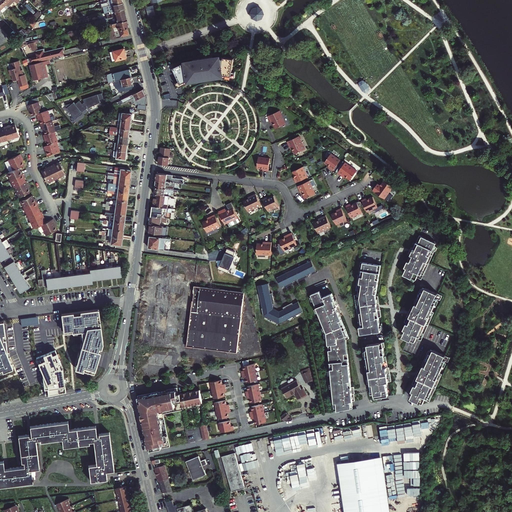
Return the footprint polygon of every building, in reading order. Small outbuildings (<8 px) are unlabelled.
[(104,13),(108,12),(123,8),(122,2),(103,6),(104,13)] [(107,18),(114,16),(125,14),(123,8),(108,12),(108,15),(106,15),(107,18)] [(125,14),(114,16),(115,22),(127,20),(125,14)] [(127,20),(115,22),(104,25),(105,29),(107,28),(113,27),(116,39),(128,36),(126,27),(129,27),(127,20)] [(113,27),(107,28),(110,40),(116,39),(113,27)] [(32,51),(35,50),(36,50),(34,42),(28,44),(32,51)] [(52,60),(64,57),(62,50),(65,50),(64,47),(44,51),(44,48),(36,50),(35,50),(37,57),(26,60),(29,64),(42,62),(52,60)] [(125,50),(110,54),(113,63),(127,60),(125,50)] [(184,63),(174,67),(181,80),(177,82),(180,87),(189,82),(187,80),(191,79),(192,81),(194,81),(194,82),(198,81),(197,79),(200,78),(200,77),(214,75),(214,76),(216,76),(216,78),(220,78),(220,76),(235,77),(236,71),(233,71),(235,58),(224,56),(224,58),(218,57),(213,57),(213,56),(194,59),(195,60),(190,61),(184,64),(184,63)] [(42,62),(45,76),(56,73),(52,60),(42,62)] [(18,66),(17,62),(10,64),(12,70),(7,71),(8,77),(10,76),(11,82),(16,81),(19,91),(27,89),(22,75),(21,76),(20,71),(19,71),(17,67),(18,66)] [(42,62),(29,64),(32,79),(45,76),(42,62)] [(106,76),(107,82),(112,81),(112,80),(130,76),(129,69),(113,73),(111,74),(111,75),(106,76)] [(119,92),(134,88),(130,76),(112,80),(114,88),(118,86),(119,92)] [(363,80),(359,82),(359,86),(363,92),(366,93),(369,91),(369,87),(366,82),(363,80)] [(135,93),(117,102),(119,105),(131,99),(136,97),(137,101),(145,97),(145,96),(146,95),(143,89),(135,93)] [(53,91),(46,94),(51,101),(55,100),(53,91)] [(65,104),(75,117),(86,108),(85,106),(87,104),(89,107),(100,102),(99,100),(104,99),(101,92),(83,98),(84,101),(82,103),(80,100),(75,103),(74,101),(71,104),(70,103),(65,104)] [(26,100),(27,105),(39,101),(38,96),(26,100)] [(145,97),(137,101),(139,104),(138,109),(147,110),(148,105),(147,105),(146,98),(145,97)] [(39,101),(27,105),(29,111),(30,111),(32,116),(37,114),(42,112),(41,108),(39,101)] [(42,112),(37,114),(38,120),(39,120),(41,125),(41,124),(53,121),(55,120),(54,116),(50,117),(48,110),(42,112)] [(279,110),(267,116),(270,123),(272,122),(275,129),(285,124),(279,110)] [(133,114),(124,113),(123,120),(132,121),(133,114)] [(132,121),(123,120),(122,127),(131,128),(132,121)] [(53,121),(41,124),(43,130),(44,130),(45,135),(55,131),(61,129),(60,125),(55,127),(53,121)] [(10,125),(4,127),(8,140),(15,138),(15,137),(19,136),(15,124),(10,126),(10,125)] [(121,135),(122,127),(109,126),(108,133),(111,133),(121,135)] [(131,128),(122,127),(121,135),(130,136),(131,128)] [(57,138),(55,131),(45,135),(43,135),(45,141),(46,141),(48,146),(56,143),(58,142),(57,138)] [(130,136),(121,135),(120,142),(129,143),(130,136)] [(301,135),(290,140),(293,147),(295,146),(298,153),(308,148),(301,135)] [(115,149),(119,149),(128,150),(129,143),(120,142),(116,142),(115,149)] [(48,146),(44,147),(46,151),(47,151),(48,156),(59,153),(57,149),(58,148),(56,143),(48,146)] [(171,165),(173,148),(163,147),(161,164),(171,165)] [(127,158),(128,150),(119,149),(118,157),(127,158)] [(330,167),(333,169),(340,158),(331,152),(325,161),(331,165),(330,167)] [(20,154),(8,160),(11,166),(12,166),(14,170),(20,167),(25,165),(22,160),(23,159),(20,154)] [(268,171),(270,158),(258,157),(257,168),(265,169),(265,170),(268,171)] [(357,168),(343,159),(336,170),(344,175),(345,173),(351,178),(357,168)] [(85,162),(77,161),(76,170),(84,171),(85,162)] [(54,164),(50,166),(56,179),(61,176),(65,174),(59,162),(55,165),(54,164)] [(56,179),(50,166),(46,168),(46,169),(41,171),(47,182),(51,181),(56,179)] [(120,175),(121,168),(121,167),(115,166),(114,172),(108,171),(108,174),(120,175)] [(308,176),(303,166),(293,170),(296,175),(294,176),(297,182),(308,176)] [(23,174),(20,167),(14,170),(7,173),(11,180),(23,174)] [(131,169),(121,168),(120,175),(130,176),(131,169)] [(159,180),(184,182),(186,182),(187,179),(175,177),(176,174),(160,173),(159,180)] [(26,181),(23,174),(11,180),(14,187),(26,181)] [(113,178),(113,182),(129,184),(130,176),(120,175),(108,174),(107,178),(113,178)] [(83,179),(75,178),(75,186),(83,188),(83,179)] [(316,183),(313,178),(298,185),(302,193),(304,192),(306,197),(316,193),(313,186),(315,185),(316,183)] [(159,180),(158,187),(181,189),(183,190),(184,182),(159,180)] [(378,186),(375,190),(386,199),(390,202),(394,196),(390,193),(395,187),(386,180),(380,188),(378,186)] [(32,191),(26,181),(14,187),(19,197),(32,191)] [(109,181),(108,189),(128,192),(129,184),(113,182),(109,181)] [(164,194),(175,195),(176,192),(181,192),(181,189),(158,187),(157,193),(164,194)] [(128,192),(108,189),(108,194),(117,195),(117,197),(127,199),(128,192)] [(249,210),(262,204),(256,192),(248,196),(249,198),(244,200),(249,210)] [(32,193),(20,199),(24,207),(37,201),(32,193)] [(157,198),(156,205),(178,208),(179,199),(182,199),(182,196),(175,195),(164,194),(163,198),(160,197),(159,198),(157,198)] [(269,209),(279,204),(275,195),(270,197),(269,195),(263,198),(269,209)] [(366,197),(362,199),(368,211),(371,209),(372,213),(380,209),(378,206),(373,196),(367,199),(366,197)] [(117,197),(116,205),(126,206),(127,199),(117,197)] [(40,208),(37,201),(24,207),(27,214),(40,208)] [(230,209),(229,207),(221,211),(226,223),(229,221),(231,225),(241,221),(235,207),(237,206),(235,201),(230,203),(232,206),(233,208),(230,209)] [(350,203),(346,204),(352,216),(362,211),(357,201),(351,204),(350,203)] [(116,205),(115,212),(125,214),(126,206),(116,205)] [(155,215),(167,217),(168,215),(174,215),(175,212),(178,213),(178,208),(156,205),(155,215)] [(347,218),(342,206),(338,208),(339,210),(332,213),(337,223),(347,218)] [(40,208),(27,214),(31,221),(43,215),(40,208)] [(80,211),(72,210),(71,218),(79,219),(80,211)] [(109,219),(114,220),(124,221),(125,214),(115,212),(105,211),(105,214),(110,215),(109,219)] [(216,213),(208,216),(209,218),(204,220),(208,230),(221,225),(216,213)] [(319,231),(332,225),(326,214),(319,218),(319,219),(314,222),(319,231)] [(31,221),(34,228),(39,226),(46,222),(43,215),(31,221)] [(154,223),(164,224),(164,222),(169,223),(170,218),(167,217),(155,215),(154,223)] [(46,222),(39,226),(44,236),(56,230),(51,220),(46,222)] [(124,221),(114,220),(112,228),(123,229),(124,221)] [(153,231),(166,232),(167,225),(164,224),(154,223),(153,231)] [(123,229),(112,228),(109,227),(108,235),(122,237),(123,229)] [(285,249),(298,243),(292,231),(284,235),(285,237),(280,239),(285,249)] [(435,239),(422,233),(420,232),(416,239),(414,245),(412,244),(409,250),(411,251),(405,264),(407,265),(405,271),(410,274),(409,275),(413,277),(414,276),(417,277),(418,275),(420,276),(423,271),(434,247),(435,248),(436,244),(433,243),(435,239)] [(122,237),(108,235),(105,235),(102,234),(101,238),(104,239),(104,242),(121,244),(122,237)] [(168,238),(153,236),(152,247),(167,249),(168,238)] [(5,266),(20,291),(29,286),(0,237),(0,257),(1,259),(4,257),(8,264),(5,266)] [(258,252),(272,253),(272,240),(264,240),(264,242),(258,242),(258,252)] [(236,252),(228,248),(219,269),(228,272),(236,252)] [(387,264),(367,260),(360,288),(363,288),(362,292),(359,293),(361,311),(363,311),(365,324),(362,325),(363,332),(386,330),(385,322),(383,322),(382,316),(384,316),(382,295),(380,295),(380,292),(381,292),(387,264)] [(311,261),(277,277),(281,287),(284,286),(284,288),(294,283),(293,281),(297,279),(298,281),(308,276),(307,275),(311,273),(312,274),(317,272),(311,261)] [(90,269),(91,273),(46,279),(45,271),(41,271),(41,280),(42,286),(47,286),(47,288),(92,283),(92,280),(122,276),(121,266),(90,269)] [(261,306),(260,306),(262,315),(279,323),(286,319),(286,318),(302,310),(297,300),(292,303),(291,301),(282,306),(283,308),(279,310),(272,307),(271,302),(273,301),(271,291),(269,292),(267,282),(256,284),(261,306)] [(443,292),(426,285),(424,284),(423,286),(421,285),(417,294),(414,300),(416,301),(413,307),(411,306),(405,319),(407,320),(404,326),(407,327),(404,333),(409,335),(409,337),(413,339),(413,337),(416,338),(418,335),(422,337),(429,322),(430,319),(431,320),(432,318),(431,318),(435,309),(433,308),(436,301),(438,302),(440,298),(438,297),(438,296),(441,297),(443,292)] [(238,352),(244,291),(193,286),(187,347),(238,352)] [(317,288),(309,292),(310,293),(308,294),(310,299),(312,298),(315,305),(314,306),(316,310),(317,309),(321,317),(319,318),(326,334),(327,334),(329,346),(330,359),(331,365),(331,366),(329,367),(329,371),(331,371),(333,380),(330,380),(331,384),(333,384),(334,392),(332,392),(333,399),(334,403),(337,403),(337,407),(354,405),(353,399),(355,399),(354,391),(355,391),(354,384),(351,385),(351,378),(348,356),(348,351),(346,337),(349,336),(347,329),(343,323),(341,317),(338,311),(340,310),(335,297),(333,298),(330,289),(320,294),(317,288)] [(99,307),(62,312),(64,332),(82,330),(83,339),(76,367),(95,373),(104,342),(99,307)] [(5,320),(0,320),(0,375),(16,370),(10,355),(5,320)] [(386,341),(370,343),(370,345),(365,346),(367,368),(368,372),(367,372),(367,373),(368,373),(368,377),(370,394),(375,393),(375,396),(378,396),(378,398),(383,397),(382,395),(389,395),(387,383),(387,381),(392,380),(390,366),(389,366),(388,355),(386,355),(386,346),(387,346),(386,341)] [(451,354),(434,346),(432,345),(431,348),(429,347),(426,355),(423,362),(424,362),(421,368),(419,367),(413,380),(415,381),(412,388),(415,389),(412,394),(417,397),(417,399),(421,400),(421,399),(424,400),(426,397),(430,399),(436,386),(437,384),(438,381),(439,381),(440,380),(439,379),(443,371),(441,370),(444,362),(446,363),(448,360),(446,358),(446,357),(449,359),(451,354)] [(48,397),(71,392),(64,368),(57,349),(44,352),(37,358),(46,381),(48,397)] [(250,364),(242,365),(243,372),(241,372),(242,377),(244,377),(246,383),(254,381),(250,364)] [(308,372),(307,370),(302,372),(303,374),(302,375),(306,383),(313,380),(309,372),(308,372)] [(297,378),(282,387),(287,396),(293,392),(293,391),(294,391),(297,396),(305,391),(297,378)] [(223,379),(216,380),(219,398),(227,396),(226,390),(228,390),(227,384),(225,385),(223,379)] [(254,384),(246,386),(248,392),(246,392),(247,398),(249,397),(250,403),(258,402),(254,384)] [(163,412),(182,408),(178,387),(138,395),(150,452),(170,447),(163,412)] [(202,399),(199,387),(180,391),(183,403),(202,399)] [(226,399),(218,401),(222,418),(230,417),(228,411),(231,410),(229,405),(227,406),(226,399)] [(259,405),(251,406),(252,412),(250,413),(251,418),(253,417),(254,424),(262,422),(259,405)] [(290,416),(287,412),(281,416),(285,420),(290,416)] [(432,418),(399,423),(401,440),(408,439),(408,436),(416,435),(416,431),(426,430),(426,425),(433,424),(432,418)] [(0,484),(33,481),(33,478),(34,478),(34,475),(33,476),(32,471),(30,471),(30,469),(39,468),(36,440),(40,439),(41,441),(63,439),(64,446),(91,443),(90,441),(95,440),(98,464),(90,465),(92,480),(109,478),(108,470),(116,469),(111,431),(100,432),(101,434),(98,434),(96,424),(70,427),(69,420),(31,425),(33,435),(31,436),(30,433),(20,435),(23,461),(25,461),(25,465),(5,468),(3,460),(0,460),(0,484)] [(230,420),(222,422),(224,430),(234,428),(234,426),(232,426),(230,420)] [(210,438),(207,424),(201,425),(204,440),(210,438)] [(320,438),(319,430),(312,431),(313,439),(320,438)] [(293,433),(285,435),(285,441),(280,441),(281,449),(303,446),(303,443),(311,441),(310,433),(294,435),(293,433)] [(226,447),(214,450),(216,456),(228,454),(226,447)] [(244,488),(235,453),(222,456),(232,492),(244,488)] [(390,511),(382,454),(336,461),(344,511),(390,511)] [(201,460),(199,455),(186,461),(194,479),(207,474),(205,470),(207,469),(205,465),(207,464),(205,458),(201,460)] [(173,490),(165,465),(155,468),(163,492),(173,490)] [(133,511),(127,485),(116,487),(122,511),(133,511)] [(75,511),(75,510),(74,511),(69,501),(70,500),(69,498),(58,503),(61,511),(75,511)] [(172,500),(166,502),(168,511),(178,511),(179,511),(178,508),(177,504),(174,505),(172,500)]
